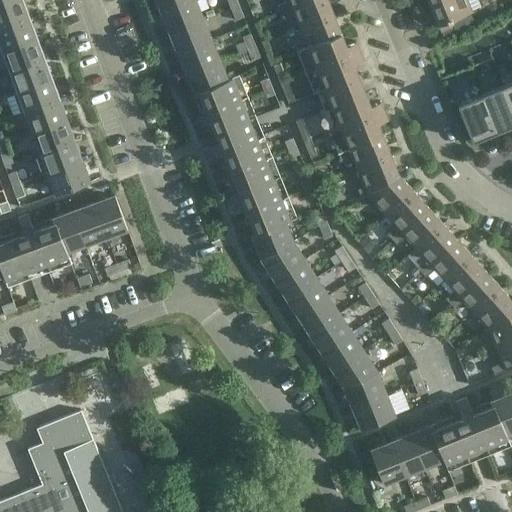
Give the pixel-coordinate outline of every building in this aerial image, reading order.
[(0,27),(29,17),(22,0),(14,0),(0,5),(0,27)] [(156,0),(162,12),(191,0),(156,0)] [(170,32),(203,18),(195,0),(191,0),(162,12),(170,32)] [(280,11),(306,0),(289,0),(278,5),(280,11)] [(300,26),(333,12),(328,0),(306,0),(280,11),(283,18),(295,13),(300,26)] [(441,31),(452,26),(450,20),(472,11),(467,0),(440,0),(430,4),(441,31)] [(239,4),(231,7),(236,20),(244,16),(239,4)] [(297,51),(342,33),(333,12),(300,26),(305,40),(294,44),(297,51)] [(0,42),(3,50),(37,38),(29,17),(0,27),(0,42)] [(178,52),(211,38),(203,18),(170,32),(178,52)] [(247,47),(255,44),(251,33),(242,37),(247,47)] [(342,33),(297,51),(299,57),(305,71),(359,48),(356,41),(346,45),(345,42),(342,33)] [(10,71),(44,58),(37,38),(3,50),(10,71)] [(186,72),(219,58),(211,38),(178,52),(186,72)] [(255,44),(247,47),(252,60),(260,57),(255,44)] [(359,48),(305,71),(314,93),(317,91),(358,74),(353,62),(363,58),(359,48)] [(18,92),(52,79),(44,58),(10,71),(18,92)] [(194,92),(228,79),(219,58),(186,72),(194,92)] [(280,82),(287,80),(280,63),(274,66),(280,82)] [(228,79),(194,92),(202,112),(247,94),(239,74),(228,79)] [(322,105),(324,109),(325,111),(366,94),(364,88),(358,74),(317,91),(322,105)] [(264,89),(272,86),(269,78),(260,81),(264,89)] [(26,112),(59,99),(52,79),(18,92),(26,112)] [(287,80),(280,82),(288,103),(295,100),(287,80)] [(511,80),(503,85),(511,106),(511,80)] [(511,124),(511,106),(503,85),(481,94),(496,131),(511,124)] [(272,86),(264,89),(267,97),(275,94),(272,86)] [(202,112),(212,135),(212,137),(257,119),(247,94),(202,112)] [(324,109),(321,110),(329,132),(384,110),(381,101),(371,105),(366,94),(325,111),(324,109)] [(496,131),(481,94),(457,103),(472,140),(496,131)] [(33,132),(67,119),(59,99),(26,112),(33,132)] [(384,110),(329,132),(340,159),(352,154),(351,153),(385,140),(378,122),(388,118),(384,110)] [(304,141),(311,138),(302,118),(296,121),(304,141)] [(41,152),(74,139),(67,119),(33,132),(41,152)] [(212,137),(214,140),(222,160),(266,142),(258,122),(257,119),(212,137)] [(288,150),(296,146),(293,138),(285,141),(288,150)] [(311,138),(304,141),(311,158),(317,155),(311,138)] [(48,172),(82,160),(74,139),(41,152),(48,172)] [(358,170),(392,157),(385,140),(351,153),(352,154),(358,170)] [(6,142),(0,144),(0,152),(2,157),(10,154),(6,142)] [(222,160),(230,180),(274,162),(266,142),(222,160)] [(296,146),(288,150),(291,157),(299,154),(296,146)] [(361,198),(399,174),(392,157),(358,170),(365,186),(358,189),(361,198)] [(56,194),(90,182),(82,160),(48,172),(56,194)] [(230,180),(238,201),(283,182),(274,162),(230,180)] [(12,185),(20,182),(16,171),(8,174),(12,185)] [(399,174),(361,198),(367,205),(373,200),(385,214),(412,189),(399,174)] [(305,191),(313,188),(309,178),(301,181),(305,191)] [(20,182),(12,185),(17,198),(25,195),(20,182)] [(238,201),(245,218),(290,200),(283,182),(238,201)] [(313,188),(305,191),(307,197),(316,194),(313,188)] [(391,238),(427,206),(412,189),(385,214),(397,226),(388,234),(391,238)] [(128,229),(115,195),(95,202),(107,236),(128,229)] [(252,236),(286,223),(285,221),(296,217),(290,200),(245,218),(252,236)] [(0,203),(0,209),(1,213),(11,210),(7,201),(0,203)] [(75,210),(87,244),(107,236),(95,202),(75,210)] [(415,246),(442,222),(427,206),(391,238),(397,244),(406,236),(415,246)] [(54,217),(67,251),(87,244),(75,210),(54,217)] [(319,227),(328,223),(323,212),(315,215),(319,227)] [(54,217),(23,229),(0,237),(0,264),(4,275),(8,286),(40,274),(71,263),(67,251),(54,217)] [(420,270),(456,238),(442,222),(415,246),(425,258),(417,266),(420,270)] [(261,257),(293,240),(286,223),(252,236),(261,257)] [(328,223),(319,227),(324,238),(332,235),(328,223)] [(444,279),(471,254),(456,238),(420,270),(426,276),(435,268),(444,279)] [(293,240),(261,257),(273,276),(303,256),(293,240)] [(340,259),(347,254),(342,245),(334,250),(340,259)] [(347,254),(340,259),(348,271),(356,267),(347,254)] [(450,303),(486,271),(471,254),(444,279),(454,290),(445,298),(450,303)] [(285,294),(315,275),(303,256),(273,276),(285,294)] [(117,263),(120,271),(131,267),(128,259),(117,263)] [(120,271),(117,263),(105,268),(108,276),(120,271)] [(473,311),(500,287),(486,271),(450,303),(455,309),(464,300),(473,311)] [(80,286),(92,282),(89,274),(77,278),(80,286)] [(297,313),(327,293),(315,275),(285,294),(297,313)] [(364,296),(371,291),(365,282),(358,287),(364,296)] [(488,328),(511,313),(511,299),(500,287),(473,311),(488,328)] [(371,291),(364,296),(372,308),(379,303),(371,291)] [(309,332),(339,312),(327,293),(297,313),(309,332)] [(5,314),(17,310),(13,302),(1,306),(5,314)] [(321,350),(351,331),(339,312),(309,332),(321,350)] [(511,313),(488,328),(496,346),(511,339),(511,313)] [(388,333),(395,328),(389,318),(381,323),(388,333)] [(395,328),(388,333),(395,344),(403,339),(395,328)] [(333,369),(363,349),(351,331),(321,350),(333,369)] [(494,374),(511,366),(511,339),(496,346),(502,362),(491,367),(494,374)] [(345,387),(377,371),(363,349),(333,369),(345,387)] [(414,383),(422,380),(417,368),(409,371),(414,383)] [(377,371),(345,387),(353,408),(387,395),(377,371)] [(422,380),(414,383),(419,395),(427,391),(422,380)] [(511,431),(511,392),(492,400),(505,434),(506,434),(511,431)] [(362,429),(395,415),(387,395),(353,408),(362,429)] [(460,413),(453,416),(430,425),(444,459),(448,470),(478,458),(510,445),(506,434),(505,434),(492,400),(460,413)] [(0,511),(122,511),(81,410),(37,428),(43,442),(28,448),(42,484),(0,500),(0,511)] [(411,433),(425,466),(444,459),(430,425),(411,433)] [(425,466),(411,433),(391,441),(405,475),(425,466)] [(405,475),(391,441),(370,450),(384,483),(405,475)] [(442,490),(446,498),(457,494),(454,485),(442,490)] [(415,501),(419,509),(430,505),(427,496),(415,501)] [(412,511),(419,509),(415,501),(404,506),(406,511),(412,511)]
